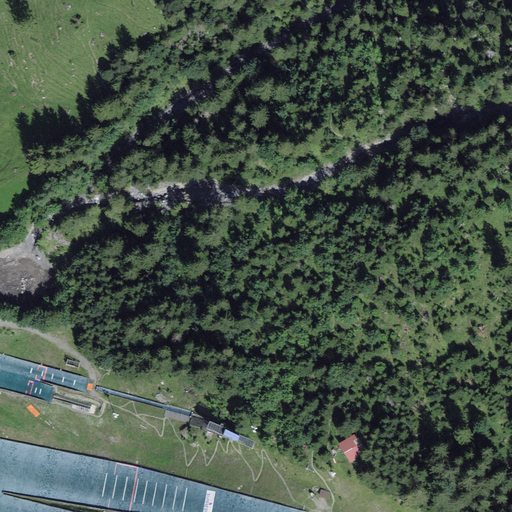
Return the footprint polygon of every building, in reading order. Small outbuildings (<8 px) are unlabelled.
[(55,383),(92,393),(96,378),(0,353),(0,387),(51,400),(55,383)] [(226,439),(226,438),(228,432),(229,431),(206,423),(204,430),(226,439)] [(240,437),(228,432),(226,438),(238,443),(240,437)] [(358,438),(344,446),(352,461),(367,452),(358,438)] [(249,498),(249,496),(193,482),(189,498),(186,498),(182,511),(218,511),(220,506),(235,510),(238,495),(249,498)] [(329,492),(321,490),(320,496),(328,498),(329,492)]
